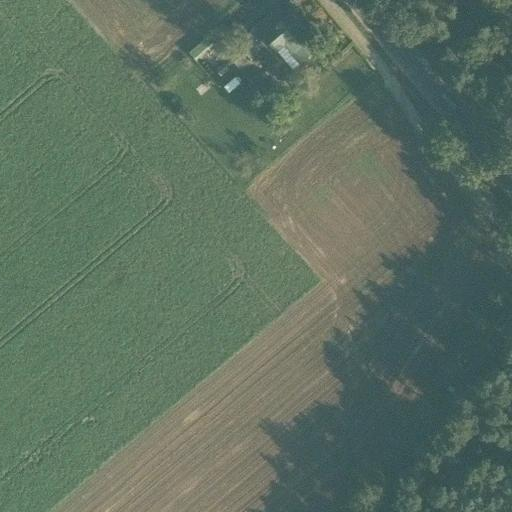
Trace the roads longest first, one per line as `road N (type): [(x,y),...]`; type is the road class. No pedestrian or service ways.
road 1 (track): [(511,304),(374,511)]
road 2 (tertiary): [(511,181),(360,0)]
